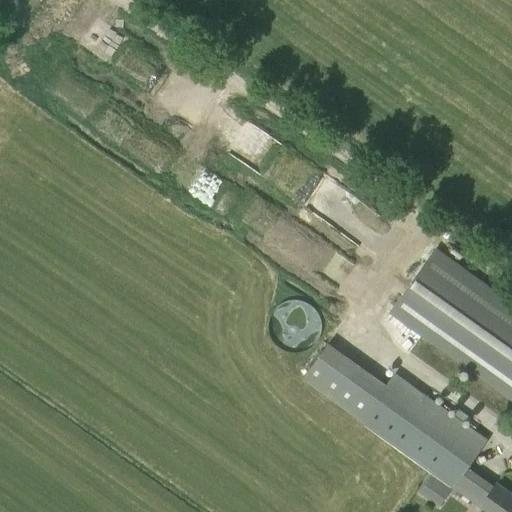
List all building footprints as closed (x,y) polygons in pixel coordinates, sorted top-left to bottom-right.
[(114,127),(121,110),(102,102),(95,119),(114,127)] [(256,167),(275,138),(253,124),(234,153),(256,167)] [(511,304),(434,249),(389,313),(511,400),(511,304)] [(315,330),(315,324),(313,318),(310,313),(305,309),(300,306),(294,305),(288,305),(282,307),(277,311),(273,316),(271,321),(270,328),(271,334),(274,339),(277,344),(283,347),(288,349),(294,350),(300,348),(306,346),(310,341),(313,336),(315,330)] [(486,440),(394,373),(381,391),(323,349),(302,380),(452,486),(486,440)] [(480,506),(488,511),(511,511),(511,494),(496,483),(480,506)]
